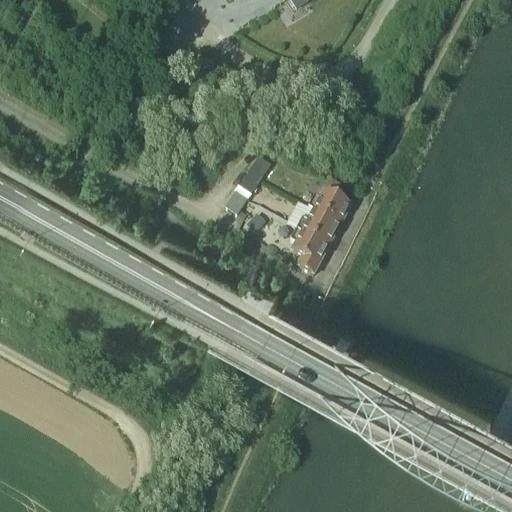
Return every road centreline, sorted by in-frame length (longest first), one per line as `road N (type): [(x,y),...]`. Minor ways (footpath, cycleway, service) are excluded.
road 1 (primary): [(511,477),(0,200)]
road 2 (residential): [(322,294),(0,104)]
road 3 (track): [(130,511),(149,477),(151,450),(140,430),(0,350)]
road 4 (unclassified): [(255,68),(291,84),(320,83),(356,59),(391,0)]
